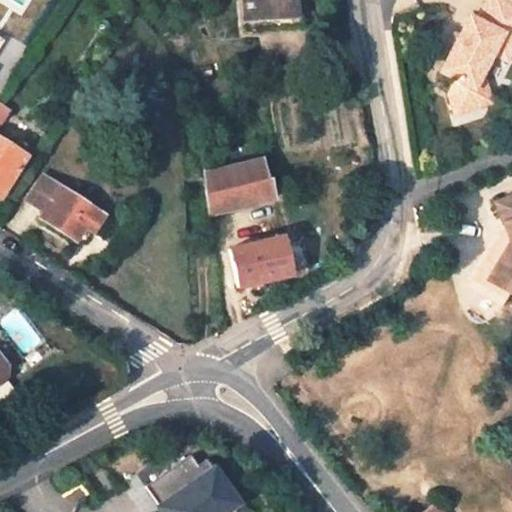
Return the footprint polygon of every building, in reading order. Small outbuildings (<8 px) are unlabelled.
[(511,1),(508,0),(483,0),(473,20),(466,16),(436,72),(451,80),(444,92),(451,114),(475,106),(470,89),(478,74),(488,53),(494,57),(504,37),(511,41),(511,1)] [(246,30),(296,27),(294,4),(245,8),(246,30)] [(511,42),(511,41),(504,37),(494,57),(502,61),(511,42)] [(487,102),(478,74),(470,89),(475,106),(487,102)] [(0,195),(24,157),(0,141),(0,123),(6,113),(0,108),(0,195)] [(263,181),(258,160),(221,169),(218,150),(202,153),(207,216),(272,200),(267,179),(263,181)] [(39,219),(75,241),(84,227),(92,232),(102,215),(43,177),(26,202),(43,213),(39,219)] [(511,196),(496,203),(504,225),(511,241),(488,280),(508,292),(511,294),(511,196)] [(511,241),(504,225),(499,227),(464,285),(500,306),(508,292),(488,280),(511,241)] [(288,275),(279,237),(229,248),(238,286),(288,275)] [(224,511),(236,504),(205,461),(196,467),(188,456),(144,488),(159,508),(162,506),(166,511),(224,511)]
